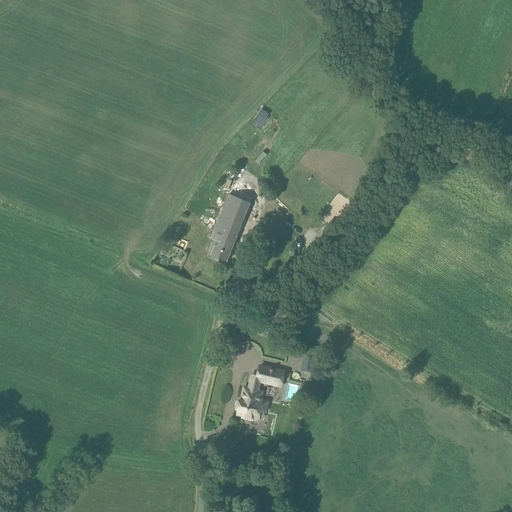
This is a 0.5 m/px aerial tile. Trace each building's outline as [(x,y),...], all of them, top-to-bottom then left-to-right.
[(219,185),(225,188),(231,177),(224,174),(219,185)] [(250,203),(228,195),(211,238),(217,241),(211,255),(227,261),(250,203)] [(323,256),(344,230),(332,220),(311,247),(323,256)] [(240,400),(238,400),(236,407),(239,408),(237,413),(243,415),(243,417),(251,419),(252,417),(257,419),(259,410),(265,411),(268,402),(260,400),(263,391),(258,390),(261,381),(281,386),(285,371),(260,364),(257,376),(251,375),(248,387),(244,386),(240,400)] [(293,410),(296,394),(287,392),(283,407),(293,410)]
